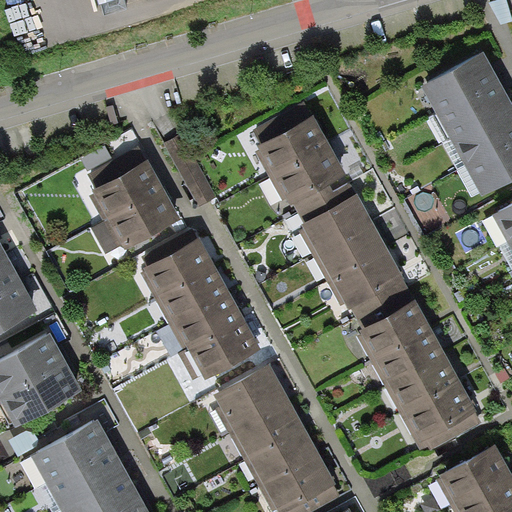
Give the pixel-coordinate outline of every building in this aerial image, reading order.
[(493,71),(483,53),(428,83),(484,185),(511,169),(511,105),(500,84),(493,71)] [(323,134),(312,115),(260,144),(291,197),(342,167),(327,141),(323,134)] [(153,171),(147,160),(96,187),(125,240),(176,213),(169,201),(153,171)] [(366,213),(355,194),(303,223),(357,319),(410,290),(396,266),(381,240),(366,213)] [(511,203),(497,211),(511,238),(511,203)] [(210,258),(197,236),(145,266),(207,371),(258,342),(254,334),(239,310),(224,284),(210,258)] [(0,321),(33,304),(22,284),(16,271),(0,243),(0,321)] [(424,318),(414,299),(362,327),(419,434),(472,406),(467,398),(453,372),(439,344),(424,318)] [(60,351),(49,332),(0,359),(0,387),(17,418),(78,383),(67,364),(60,351)] [(285,394),(269,364),(215,393),(276,507),(330,478),(326,471),(313,446),(299,420),(285,394)] [(106,438),(96,419),(35,452),(68,511),(147,511),(143,503),(136,491),(113,450),(106,438)] [(511,511),(511,476),(505,463),(493,443),(442,472),(465,511),(511,511)]
